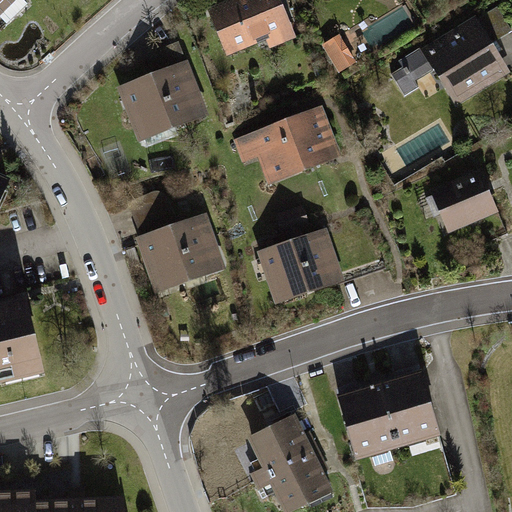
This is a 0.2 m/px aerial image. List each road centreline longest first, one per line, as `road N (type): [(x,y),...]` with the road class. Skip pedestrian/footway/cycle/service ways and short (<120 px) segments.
road 1 (residential): [(145,396),(397,317),(511,296)]
road 2 (residential): [(18,114),(97,248),(145,396)]
road 3 (residential): [(18,114),(144,0)]
road 4 (residential): [(145,396),(0,429)]
road 5 (residential): [(145,396),(185,511)]
